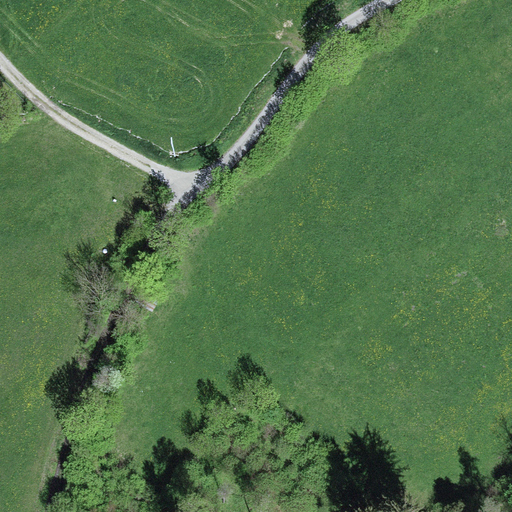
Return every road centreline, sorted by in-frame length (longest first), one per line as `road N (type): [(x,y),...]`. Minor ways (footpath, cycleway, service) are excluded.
road 1 (track): [(182,185),(89,363),(50,511)]
road 2 (track): [(394,0),(353,17),(300,68),(229,163),(182,185)]
road 3 (track): [(182,185),(157,184),(34,106),(0,72)]
